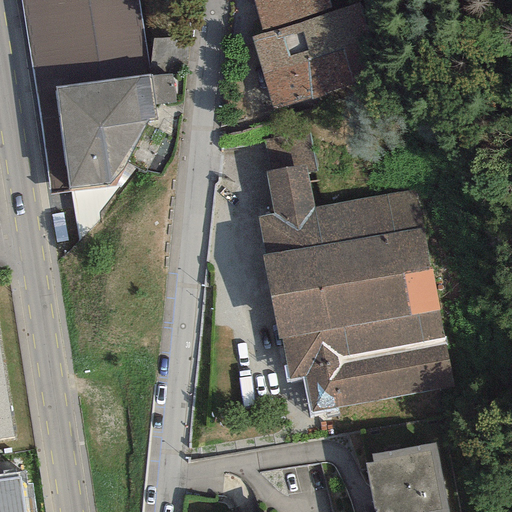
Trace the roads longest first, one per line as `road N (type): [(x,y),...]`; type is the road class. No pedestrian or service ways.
road 1 (residential): [(162,511),(209,0)]
road 2 (unclassified): [(70,511),(0,51)]
